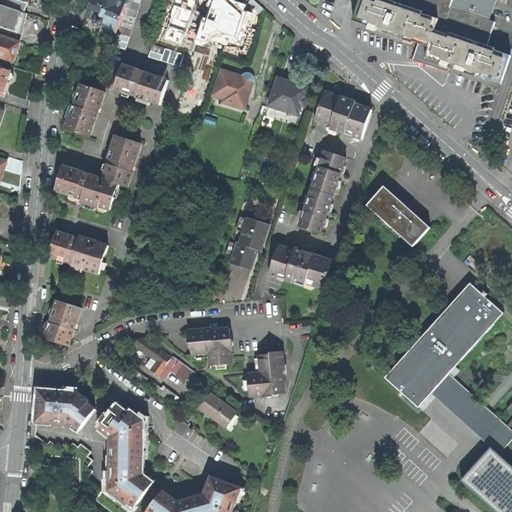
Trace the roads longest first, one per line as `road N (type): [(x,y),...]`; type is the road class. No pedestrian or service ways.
road 1 (residential): [(23,379),(43,143),(75,0)]
road 2 (residential): [(279,0),(493,187)]
road 3 (residential): [(23,379),(154,325),(237,317),(260,327)]
road 4 (unknown): [(393,97),(338,237)]
